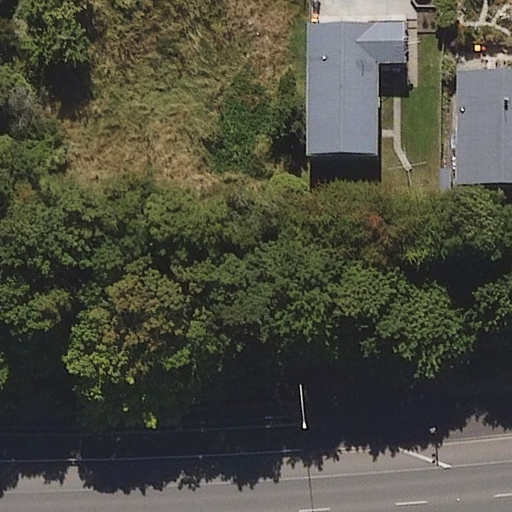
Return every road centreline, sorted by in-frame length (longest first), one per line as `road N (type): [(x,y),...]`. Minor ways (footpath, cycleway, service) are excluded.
road 1 (track): [(0,327),(333,339),(479,333),(511,345)]
road 2 (trunk): [(284,511),(511,498)]
